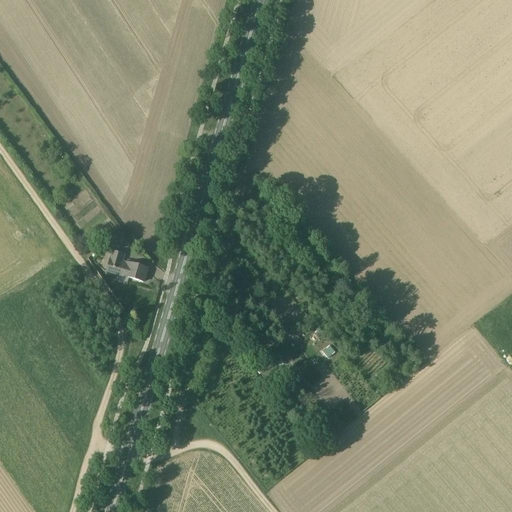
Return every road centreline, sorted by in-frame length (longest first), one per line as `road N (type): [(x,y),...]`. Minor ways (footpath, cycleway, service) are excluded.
road 1 (primary): [(112,511),(266,0)]
road 2 (track): [(93,445),(122,357),(122,327),(110,294),(0,148)]
road 3 (track): [(275,511),(222,447),(202,442),(149,459),(107,451)]
